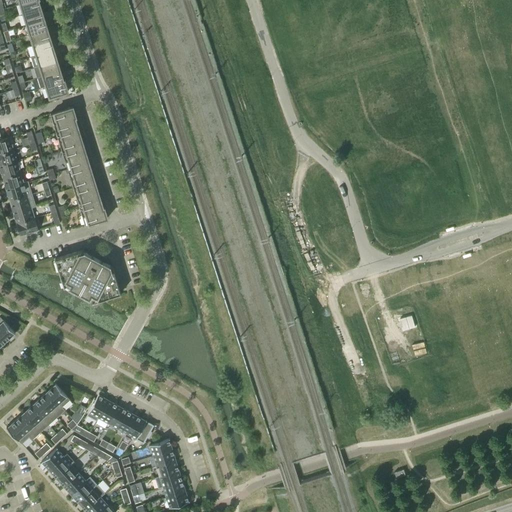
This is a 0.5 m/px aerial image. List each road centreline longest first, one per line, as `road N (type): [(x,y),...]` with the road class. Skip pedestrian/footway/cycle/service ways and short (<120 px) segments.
road 1 (unclassified): [(287,131),(286,167),(322,281),(357,310),(389,304)]
road 2 (unclassified): [(412,0),(478,199)]
road 3 (unclassified): [(389,304),(348,275),(308,158),(287,131)]
road 4 (residential): [(100,375),(157,281),(143,217)]
road 5 (residential): [(423,259),(368,103)]
road 6 (residential): [(100,375),(170,424),(194,482)]
road 7 (unknown): [(322,281),(371,411)]
road 8 (unclassified): [(246,0),(287,131)]
road 9 (residential): [(143,217),(99,91)]
road 10 (residential): [(76,98),(116,224)]
